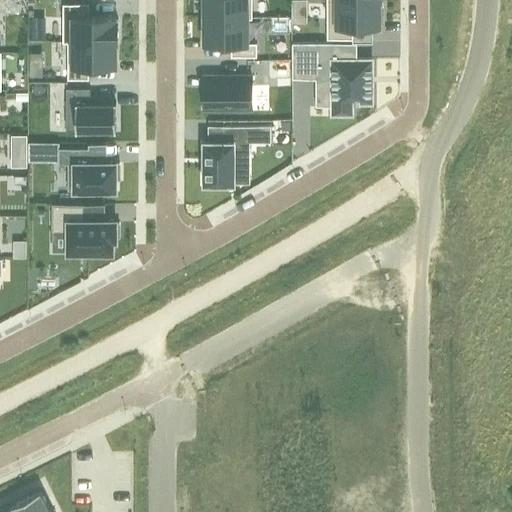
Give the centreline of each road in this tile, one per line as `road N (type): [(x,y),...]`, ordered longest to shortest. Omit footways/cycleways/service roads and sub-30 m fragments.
road 1 (track): [(0,403),(370,204),(430,160)]
road 2 (residential): [(169,262),(413,114),(417,0)]
road 3 (residential): [(169,373),(421,239)]
road 4 (residential): [(421,239),(424,511)]
road 5 (residential): [(166,0),(169,262)]
road 6 (unclassified): [(487,0),(471,85),(430,160),(421,239)]
road 7 (residential): [(0,352),(169,262)]
road 8 (residential): [(0,456),(169,373)]
road 9 (residential): [(163,511),(169,373)]
